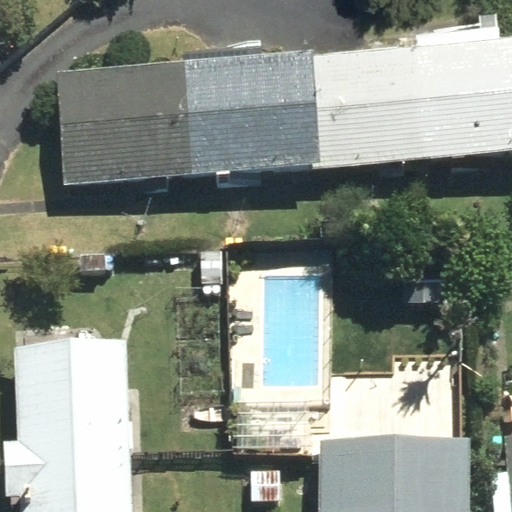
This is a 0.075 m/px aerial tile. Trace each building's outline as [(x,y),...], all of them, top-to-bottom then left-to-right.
[(333,58),(342,171),(511,158),(511,46),(508,47),(506,33),(423,39),(424,52),(333,58)] [(68,76),(76,189),(327,172),(319,59),(265,63),(266,54),(188,59),(188,68),(68,76)] [(49,253),(76,254),(76,240),(50,240),(49,253)] [(205,256),(206,287),(225,287),(224,255),(205,256)] [(30,500),(30,511),(140,511),(132,346),(21,352),(26,449),(14,449),(16,500),(30,500)] [(332,511),(477,511),(477,447),(332,446),(332,511)] [(255,504),(285,503),(284,473),(255,474),(255,504)]
